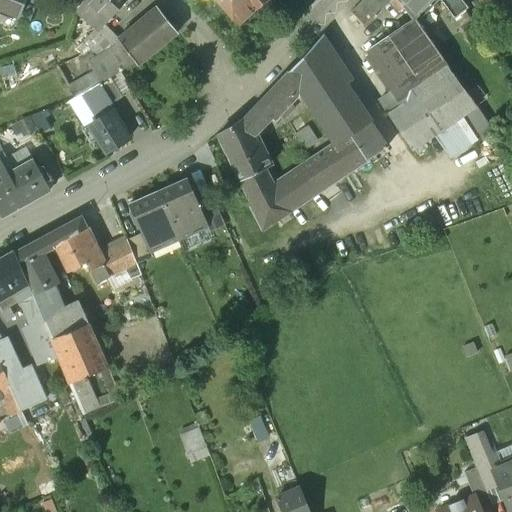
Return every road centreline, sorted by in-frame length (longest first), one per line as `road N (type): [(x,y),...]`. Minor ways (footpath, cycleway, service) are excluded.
road 1 (residential): [(0,243),(186,142),(244,96)]
road 2 (residential): [(165,5),(244,96)]
